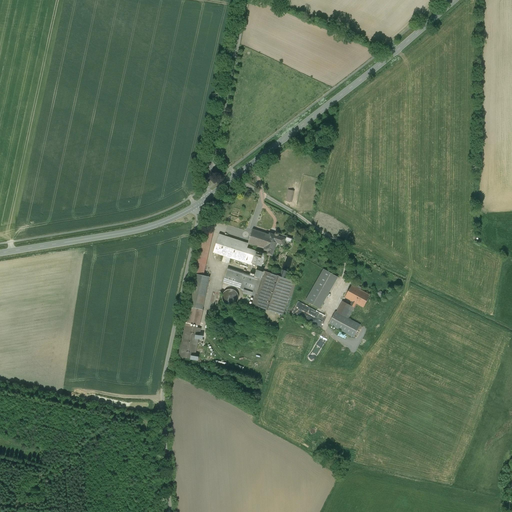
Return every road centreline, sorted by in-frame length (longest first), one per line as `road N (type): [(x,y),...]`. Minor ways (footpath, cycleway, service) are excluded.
road 1 (tertiary): [(455,0),(211,195)]
road 2 (unclassified): [(195,206),(162,391),(169,511)]
road 3 (tertiary): [(195,206),(135,230),(0,253)]
road 4 (unclassified): [(246,0),(207,181),(211,195)]
